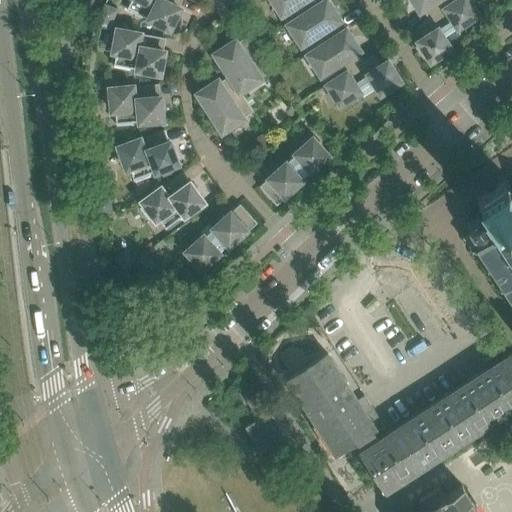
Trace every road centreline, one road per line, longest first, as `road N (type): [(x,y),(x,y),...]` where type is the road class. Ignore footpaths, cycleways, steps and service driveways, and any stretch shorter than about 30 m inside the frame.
road 1 (secondary): [(0,17),(24,207),(69,450)]
road 2 (secondary): [(93,425),(23,0)]
road 3 (residential): [(218,0),(189,53),(189,113),(214,164),(270,218)]
road 4 (tertiary): [(307,257),(457,121)]
road 5 (tertiary): [(105,465),(215,343)]
road 6 (tertiary): [(215,343),(130,391),(93,425)]
road 7 (tertiary): [(215,343),(307,257)]
